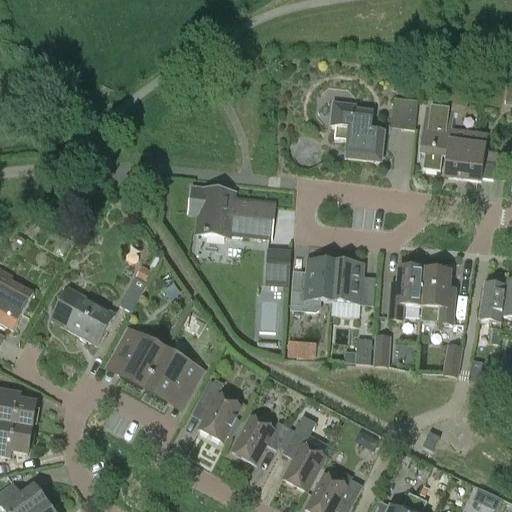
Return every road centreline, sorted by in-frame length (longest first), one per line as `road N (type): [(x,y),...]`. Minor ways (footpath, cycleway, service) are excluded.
road 1 (residential): [(255,511),(158,459),(152,423),(93,397),(77,404),(70,437),(77,470),(104,511)]
road 2 (residential): [(426,208),(311,192),(305,212),(315,235),(392,243)]
